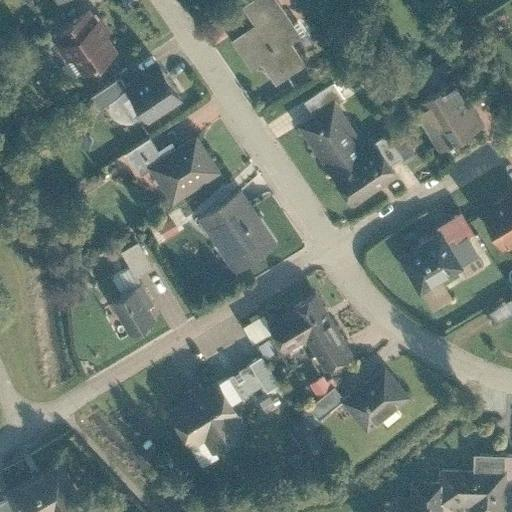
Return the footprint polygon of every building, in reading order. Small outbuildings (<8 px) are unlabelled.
[(255,22),(232,38),(253,67),(263,60),(277,81),(306,61),(292,40),(302,33),(280,0),(248,0),(243,3),(255,22)] [(119,50),(91,9),(55,33),(83,74),(119,50)] [(162,63),(127,84),(147,119),(182,98),(162,63)] [(486,123),(459,76),(417,101),(444,148),(486,123)] [(371,149),(335,97),(300,120),(355,203),(399,174),(379,143),(371,149)] [(202,130),(147,162),(170,200),(224,168),(202,130)] [(240,185),(198,214),(235,267),(277,238),(240,185)] [(511,190),(480,209),(503,247),(511,241),(511,190)] [(442,228),(399,255),(422,292),(465,265),(442,228)] [(139,284),(111,300),(131,333),(158,317),(139,284)] [(354,347),(317,287),(267,318),(286,348),(305,336),(323,366),(354,347)] [(511,296),(490,307),(497,320),(511,312),(511,296)] [(369,428),(412,393),(385,360),(342,395),(369,428)] [(311,379),(318,390),(326,385),(324,382),(329,379),(324,371),(311,379)] [(218,377),(168,405),(191,445),(205,436),(212,449),(248,427),(218,377)] [(501,451),(473,451),(473,468),(501,468),(501,451)] [(511,482),(511,451),(501,451),(501,468),(501,482),(511,482)] [(77,511),(83,509),(57,461),(4,489),(7,496),(15,511),(77,511)] [(500,511),(501,482),(501,468),(473,468),(441,469),(440,479),(441,505),(470,505),(469,511),(500,511)] [(440,479),(411,479),(411,495),(397,495),(396,511),(440,511),(441,505),(440,479)] [(15,511),(7,496),(0,499),(0,511),(15,511)]
